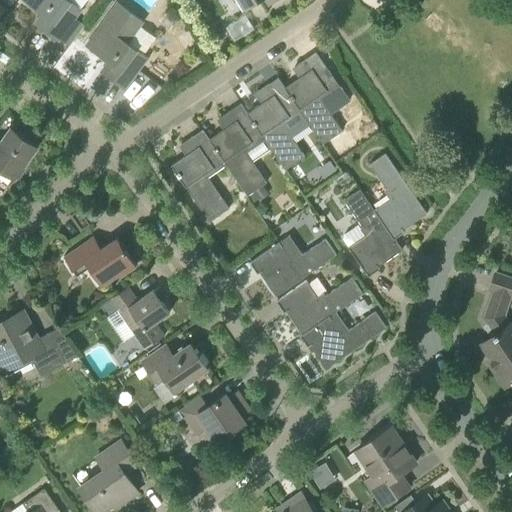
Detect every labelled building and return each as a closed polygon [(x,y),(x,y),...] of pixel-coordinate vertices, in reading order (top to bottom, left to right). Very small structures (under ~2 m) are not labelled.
[(26,0),(25,2),(44,15),(37,26),(58,41),(60,39),(70,46),(85,25),(77,19),(83,10),(81,9),(86,0),(26,0)] [(241,0),(247,8),(260,0),(264,0),(268,5),(275,0),(241,0)] [(128,42),(140,26),(143,21),(117,3),(102,25),(107,29),(92,50),(110,64),(103,74),(124,90),(148,57),(144,54),(128,42)] [(340,86),(317,51),(295,66),(302,76),(285,87),(309,123),(323,144),(343,130),(322,99),(340,86)] [(291,135),(309,123),(285,87),(278,77),(257,92),(264,102),(247,113),(271,148),(286,169),(305,156),(291,135)] [(247,109),(260,102),(254,92),(241,99),(247,109)] [(249,194),(254,191),(263,184),(267,182),(253,161),(271,148),(247,113),(241,103),(219,118),(226,128),(209,139),(227,164),(248,195),(249,194)] [(0,171),(2,168),(14,177),(16,174),(19,176),(25,167),(23,166),(37,146),(12,128),(0,146),(0,171)] [(172,165),(210,221),(229,208),(208,177),(227,164),(209,139),(203,129),(182,143),(189,153),(172,165)] [(339,159),(344,151),(337,146),(332,154),(339,159)] [(386,152),(370,163),(388,190),(387,191),(391,198),(375,210),(395,238),(405,231),(402,227),(408,223),(409,226),(427,213),(386,152)] [(259,198),(260,200),(269,193),(263,184),(254,191),(259,198)] [(395,238),(375,210),(361,190),(347,200),(366,227),(362,229),(359,225),(344,235),(344,240),(369,276),(380,268),(377,264),(383,260),(384,262),(402,250),(395,238)] [(80,207),(72,213),(82,228),(91,222),(80,207)] [(325,238),(303,253),(290,235),(250,262),(258,273),(262,271),(266,276),(264,278),(276,296),(337,254),(325,238)] [(102,285),(109,280),(119,273),(121,275),(137,264),(118,237),(102,248),(94,236),(93,236),(94,238),(66,257),(65,256),(64,256),(74,270),(86,262),(102,285)] [(511,277),(496,272),(490,289),(494,290),(485,317),(496,334),(482,343),(497,366),(494,369),(505,386),(511,381),(511,323),(511,324),(504,314),(511,296),(511,277)] [(337,312),(336,310),(363,292),(352,276),(325,295),(324,293),(318,297),(307,280),(277,301),(284,312),(289,309),(292,315),(290,316),(302,333),(300,335),(301,336),(337,312)] [(146,348),(165,336),(156,322),(170,313),(161,300),(166,297),(159,288),(155,291),(154,290),(138,300),(128,286),(101,305),(109,316),(119,309),(146,348)] [(41,376),(66,363),(79,356),(60,328),(38,339),(23,310),(0,322),(0,360),(5,370),(31,356),(41,376)] [(376,311),(349,329),(337,312),(301,336),(308,346),(312,343),(316,349),(314,350),(326,369),(387,327),(376,311)] [(171,357),(164,346),(143,361),(158,383),(166,378),(176,391),(208,368),(191,343),(171,357)] [(228,397),(226,394),(208,406),(201,395),(179,410),(184,417),(187,421),(198,414),(217,442),(245,422),(242,417),(251,410),(237,391),(228,397)] [(391,426),(358,449),(375,474),(366,480),(384,505),(410,487),(400,474),(416,463),(391,426)] [(125,472),(137,463),(122,441),(97,457),(105,468),(79,486),(97,511),(101,511),(121,499),(123,502),(138,491),(125,472)] [(310,470),(320,487),(336,479),(326,461),(310,470)] [(29,511),(60,511),(44,488),(23,502),(29,511)] [(314,511),(301,493),(284,505),(286,508),(279,511),(314,511)] [(450,511),(442,501),(435,506),(427,495),(402,511),(450,511)]
